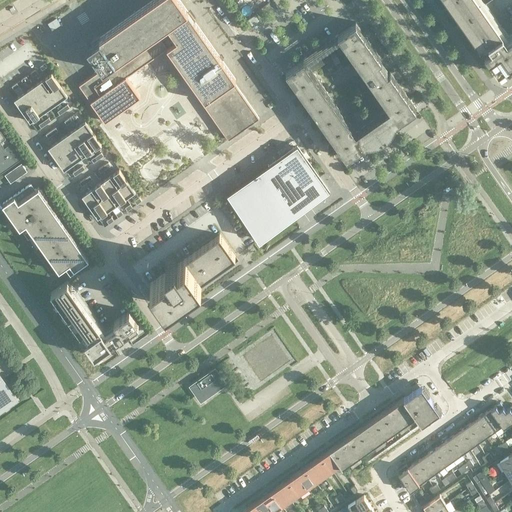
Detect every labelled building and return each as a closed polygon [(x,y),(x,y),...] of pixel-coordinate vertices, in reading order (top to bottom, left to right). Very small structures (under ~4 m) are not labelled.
[(87,46),(103,68),(114,59),(117,63),(126,76),(167,47),(204,99),(202,101),(228,139),(259,117),(233,80),(236,79),(221,58),(191,15),(189,13),(180,0),(152,0),(100,37),(96,40),(87,46)] [(511,32),(509,35),(485,2),(487,0),(447,0),(498,72),(511,62),(511,32)] [(356,22),(321,46),(286,71),(338,144),(356,132),(313,71),(347,47),(390,108),(407,95),(390,71),(387,73),(379,61),(382,59),(356,22)] [(114,59),(103,68),(79,84),(105,121),(140,96),(126,76),(117,63),(114,59)] [(59,83),(51,72),(42,79),(50,90),(59,83)] [(42,79),(33,85),(41,97),(50,90),(42,79)] [(50,90),(58,101),(67,95),(59,83),(50,90)] [(33,85),(24,92),(31,103),(41,97),(33,85)] [(49,108),(58,101),(50,90),(41,97),(49,108)] [(14,98),(22,110),(31,103),(24,92),(14,98)] [(416,108),(407,95),(390,108),(356,132),(338,144),(347,157),(367,143),(370,143),(378,141),(382,140),(383,139),(384,139),(387,136),(388,135),(391,132),(395,125),(396,122),(416,108)] [(39,114),(49,108),(41,97),(31,103),(39,114)] [(30,121),(39,114),(31,103),(22,110),(30,121)] [(93,131),(85,120),(76,127),(84,138),(93,131)] [(0,172),(22,158),(0,126),(0,172)] [(76,127),(67,133),(75,145),(84,138),(76,127)] [(84,138),(92,149),(101,143),(93,131),(84,138)] [(67,133),(57,140),(65,151),(75,145),(67,133)] [(83,156),(92,149),(84,138),(75,145),(83,156)] [(48,146),(56,158),(65,151),(57,140),(48,146)] [(301,210),(329,190),(297,144),(288,151),(280,156),(280,157),(269,165),(268,164),(268,165),(227,194),(260,239),(301,210),(301,211),(301,210)] [(73,162),(83,156),(75,145),(65,151),(73,162)] [(64,169),(73,162),(65,151),(56,158),(64,169)] [(5,174),(11,182),(27,171),(21,163),(5,174)] [(127,180),(119,168),(110,175),(118,186),(127,180)] [(110,175),(101,181),(109,193),(118,186),(110,175)] [(118,186),(126,197),(135,191),(127,180),(118,186)] [(101,181),(91,188),(99,199),(109,193),(101,181)] [(89,258),(40,189),(38,187),(34,190),(30,184),(3,203),(20,228),(21,227),(26,223),(34,234),(33,235),(34,235),(59,270),(67,265),(71,271),(89,258)] [(116,204),(126,197),(118,186),(109,193),(116,204)] [(82,195),(90,206),(99,199),(91,188),(82,195)] [(107,211),(116,204),(109,193),(99,199),(107,211)] [(98,217),(107,211),(99,199),(90,206),(98,217)] [(220,234),(202,246),(218,268),(235,256),(220,234)] [(202,246),(186,258),(201,280),(218,268),(202,246)] [(168,270),(150,283),(166,305),(180,295),(179,294),(184,290),(185,292),(194,285),(201,280),(186,258),(178,263),(175,260),(165,267),(168,270)] [(68,281),(51,292),(95,355),(139,324),(129,310),(114,321),(115,322),(105,329),(74,284),(71,286),(68,281)] [(195,382),(192,384),(200,396),(224,380),(215,368),(212,370),(212,369),(194,382),(195,382)] [(0,411),(17,399),(12,392),(2,379),(0,380),(0,411)] [(422,384),(404,397),(405,398),(405,399),(416,415),(421,423),(439,410),(422,384)] [(405,398),(404,397),(379,414),(392,432),(416,415),(405,399),(405,398)] [(505,409),(500,401),(491,408),(503,424),(502,424),(503,426),(511,420),(511,419),(505,410),(505,409)] [(503,424),(491,408),(483,414),(494,430),(502,424),(503,424)] [(392,432),(379,414),(367,423),(379,441),(392,432)] [(494,430),(483,414),(474,419),(486,436),(494,430)] [(486,436),(474,419),(466,425),(478,442),(486,436)] [(379,441),(367,423),(342,440),(355,458),(379,441)] [(478,442),(466,425),(458,431),(469,448),(478,442)] [(469,448),(458,431),(449,437),(461,453),(469,448)] [(461,453),(449,437),(441,443),(452,459),(461,453)] [(355,458),(342,440),(330,449),(341,465),(342,467),(355,458)] [(452,459),(441,443),(433,449),(444,465),(452,459)] [(341,465),(330,449),(321,455),(332,471),(341,465)] [(444,465),(433,449),(424,455),(436,471),(444,465)] [(511,451),(500,461),(506,470),(511,465),(511,451)] [(332,471),(321,455),(313,461),(324,476),(332,471)] [(436,471),(424,455),(416,461),(427,477),(436,471)] [(324,476),(313,461),(305,467),(316,482),(324,476)] [(427,477),(416,461),(408,466),(408,467),(419,483),(427,477)] [(408,466),(406,464),(398,470),(410,489),(419,483),(408,467),(408,466)] [(316,482),(305,467),(296,473),(307,488),(316,482)] [(307,488),(296,473),(288,478),(299,494),(307,488)] [(299,494),(288,478),(280,484),(291,500),(299,494)] [(480,479),(476,481),(480,488),(484,485),(480,479)] [(490,481),(484,485),(488,492),(489,493),(495,489),(490,481)] [(291,500),(280,484),(271,490),(282,506),(291,500)] [(488,492),(484,485),(480,488),(484,494),(488,492)] [(273,511),(282,506),(271,490),(263,496),(270,505),(269,506),(273,511)] [(341,493),(337,495),(342,502),(345,500),(341,493)] [(431,511),(446,503),(439,494),(421,507),(424,511),(426,510),(427,511),(431,511)] [(342,502),(337,495),(334,498),(339,504),(342,502)] [(348,505),(352,511),(356,511),(370,504),(364,495),(348,505)] [(270,505),(263,496),(246,508),(249,511),(259,511),(269,506),(270,505)] [(490,496),(487,498),(491,505),(495,503),(490,496)] [(450,511),(451,511),(446,503),(431,511),(450,511)] [(499,509),(495,503),(491,505),(495,511),(499,509)]
